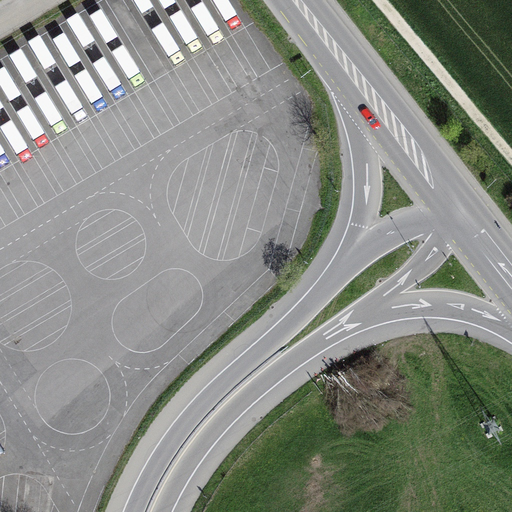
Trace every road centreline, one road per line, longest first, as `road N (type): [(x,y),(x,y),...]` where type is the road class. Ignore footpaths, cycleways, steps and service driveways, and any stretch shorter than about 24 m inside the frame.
road 1 (motorway): [(355,253),(193,414),(134,511)]
road 2 (motorway): [(162,511),(189,461),(234,408),(374,308)]
road 3 (track): [(380,0),(511,155)]
road 4 (motorway): [(358,78),(367,175),(355,253)]
road 5 (primary): [(455,207),(358,78)]
road 6 (motorway): [(374,308),(434,303),(511,324)]
road 7 (motorway): [(374,308),(465,218)]
